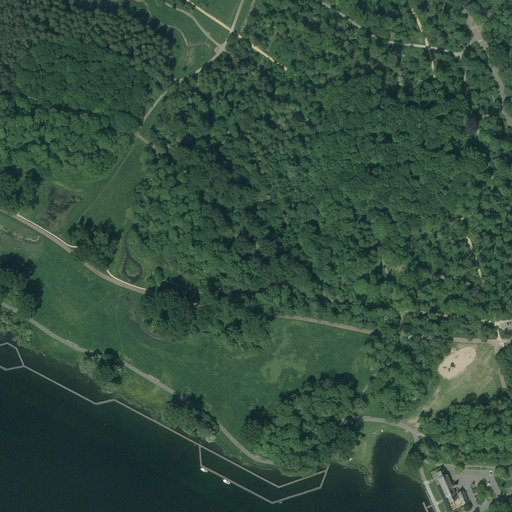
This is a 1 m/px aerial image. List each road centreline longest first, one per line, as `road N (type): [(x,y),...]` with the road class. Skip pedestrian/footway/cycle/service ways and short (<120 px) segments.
road 1 (unknown): [(451,185),(186,0)]
road 2 (unknown): [(494,322),(451,185),(439,109)]
road 3 (unclassified): [(454,0),(491,65),(511,133)]
